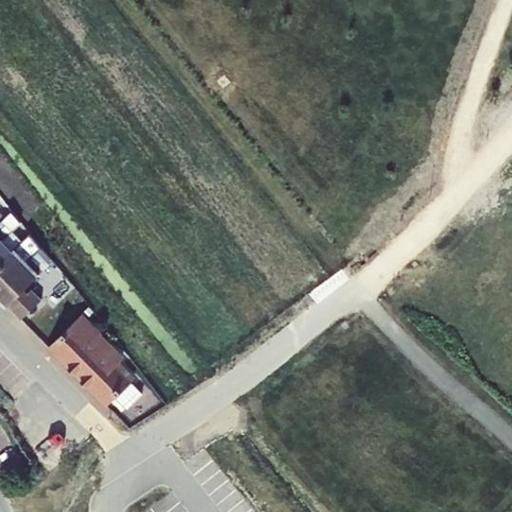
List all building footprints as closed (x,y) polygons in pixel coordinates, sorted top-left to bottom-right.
[(13,210),(6,216),(0,222),(0,235),(14,249),(23,240),(14,229),(22,221),(13,210)] [(14,249),(39,274),(53,260),(31,232),(23,240),(14,249)] [(0,262),(14,249),(0,235),(0,262)] [(39,274),(14,249),(0,262),(0,295),(8,304),(28,284),(39,274)] [(63,271),(52,279),(66,295),(76,287),(63,271)] [(28,284),(8,304),(22,318),(42,298),(28,284)] [(48,347),(106,405),(116,395),(132,379),(135,376),(120,360),(125,356),(83,312),(48,347)] [(144,392),(132,379),(116,395),(127,407),(144,392)]
